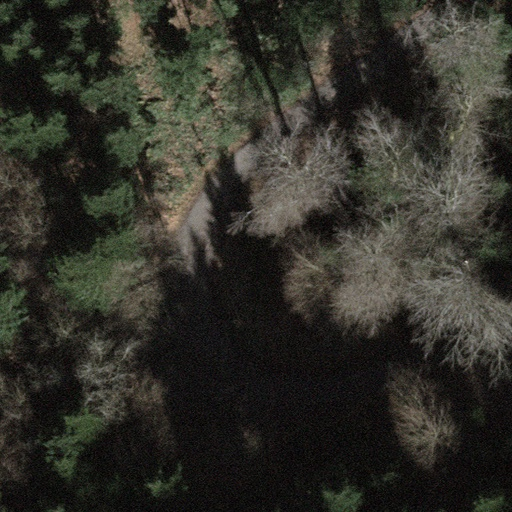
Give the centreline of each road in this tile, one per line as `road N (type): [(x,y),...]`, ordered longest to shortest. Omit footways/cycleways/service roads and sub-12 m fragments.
road 1 (track): [(448,0),(346,60),(272,128),(202,217),(202,322)]
road 2 (track): [(511,283),(342,367),(202,322)]
road 3 (track): [(0,115),(202,322)]
